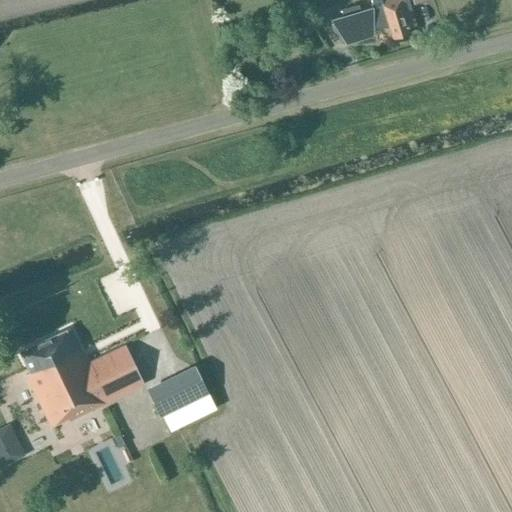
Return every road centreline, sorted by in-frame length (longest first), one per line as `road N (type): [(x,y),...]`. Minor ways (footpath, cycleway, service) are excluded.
road 1 (unclassified): [(0,179),(511,46)]
road 2 (track): [(83,158),(97,215),(153,332)]
